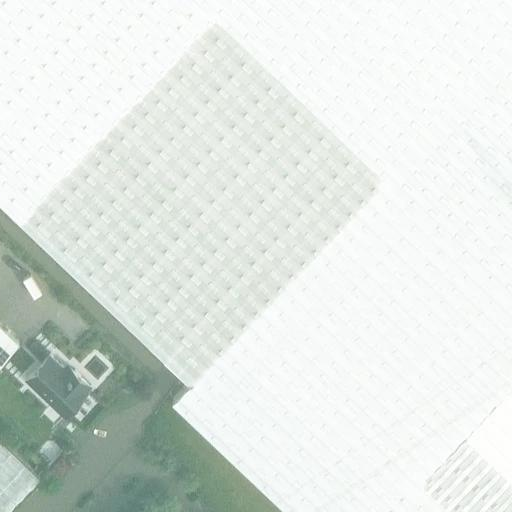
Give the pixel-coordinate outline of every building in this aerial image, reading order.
[(511,0),(0,0),(0,199),(165,357),(183,338),(208,362),(184,387),(173,399),(291,511),(453,511),(365,427),(416,375),(450,339),(464,325),(511,370),(511,298),(383,175),(511,38),(511,0)] [(511,38),(383,175),(511,298),(511,38)] [(0,359),(19,340),(0,321),(0,359)] [(416,375),(365,427),(453,511),(511,511),(511,370),(464,325),(450,339),(416,375)] [(87,389),(91,385),(75,369),(71,373),(50,353),(26,378),(64,415),(88,390),(87,389)] [(0,511),(2,511),(39,475),(0,438),(0,511)] [(59,454),(54,449),(46,449),(40,455),(49,464),(59,454)]
